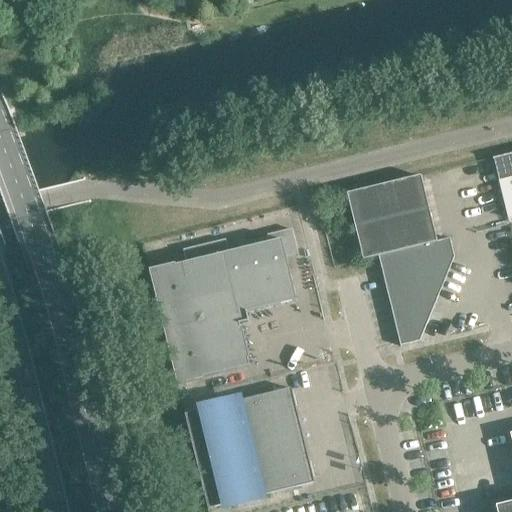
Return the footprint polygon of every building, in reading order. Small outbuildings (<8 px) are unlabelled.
[(511,154),(492,160),(493,161),(499,182),(508,219),(511,218),(511,154)] [(435,247),(420,182),(346,201),(362,267),(378,263),(399,352),(419,347),(453,263),(448,244),(435,247)] [(185,264),(151,273),(178,385),(249,367),(238,322),(242,315),(296,302),(285,258),(297,255),(291,230),(266,236),(268,244),(221,256),(217,242),(182,251),(185,264)] [(291,392),(185,418),(208,511),(314,486),(291,392)] [(511,511),(511,438),(505,440),(511,468),(511,507),(494,511),(511,511)]
